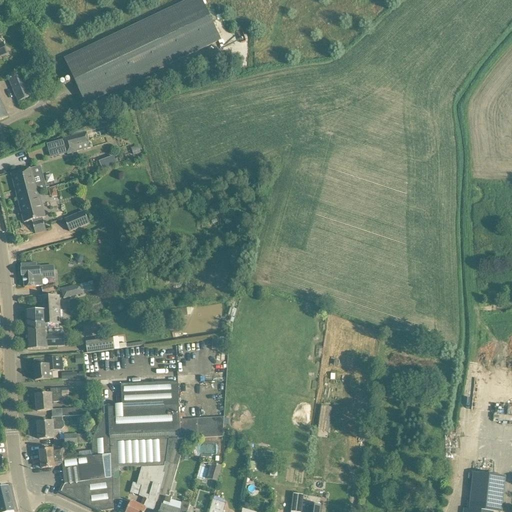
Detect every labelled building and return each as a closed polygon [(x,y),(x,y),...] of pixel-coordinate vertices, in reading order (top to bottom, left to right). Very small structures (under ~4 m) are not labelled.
[(23,24),(48,11),(41,0),(39,0),(16,12),(23,24)] [(223,44),(202,0),(190,0),(65,60),(86,104),(217,42),(219,46),(223,44)] [(0,44),(0,57),(9,54),(4,43),(0,44)] [(32,96),(23,73),(9,79),(18,102),(32,96)] [(0,120),(8,117),(0,99),(0,120)] [(91,148),(87,133),(63,139),(68,155),(78,152),(77,146),(83,144),(84,150),(91,148)] [(138,145),(131,148),(134,155),(141,153),(138,145)] [(45,185),(42,174),(34,176),(32,168),(12,174),(18,198),(39,192),(37,187),(45,185)] [(43,218),(47,217),(46,216),(45,216),(41,203),(42,203),(39,192),(18,198),(24,223),(33,221),(36,234),(47,231),(43,218)] [(85,211),(65,219),(70,232),(90,224),(85,211)] [(114,248),(107,245),(105,250),(108,252),(108,253),(110,254),(110,253),(111,253),(114,248)] [(55,277),(55,274),(54,266),(37,268),(37,263),(21,265),(22,277),(24,277),(25,287),(35,287),(43,286),(42,278),(48,278),(55,277)] [(43,294),(54,291),(57,290),(56,284),(42,288),(43,294)] [(64,299),(84,294),(82,284),(61,289),(64,299)] [(61,324),(60,311),(60,297),(39,298),(40,311),(26,312),(27,325),(47,325),(61,324)] [(175,326),(173,316),(152,321),(155,331),(175,326)] [(28,349),(38,349),(48,349),(48,347),(65,346),(64,335),(47,336),(47,325),(27,325),(28,349)] [(118,336),(86,340),(88,353),(127,348),(126,343),(119,344),(118,336)] [(77,365),(84,365),(84,355),(76,356),(77,365)] [(35,381),(45,380),(53,380),(52,372),(63,371),(62,358),(54,358),(44,359),(44,365),(34,366),(35,381)] [(77,381),(77,373),(62,373),(63,381),(77,381)] [(122,405),(151,403),(179,402),(178,383),(122,385),(122,405)] [(190,387),(179,388),(180,407),(191,407),(190,387)] [(63,402),(63,394),(86,392),(86,388),(57,389),(58,394),(36,395),(37,412),(53,411),(52,403),(63,402)] [(182,414),(180,414),(179,402),(151,403),(122,405),(104,406),(104,414),(92,440),(93,450),(80,452),(79,454),(80,458),(63,460),(64,465),(61,466),(62,470),(63,470),(65,485),(61,492),(66,494),(102,511),(114,510),(113,500),(114,479),(114,474),(114,473),(116,471),(117,470),(118,469),(142,468),(164,467),(165,462),(166,463),(169,440),(186,439),(223,437),(224,417),(183,420),(182,414)] [(77,409),(63,409),(63,417),(77,416),(77,409)] [(62,430),(65,427),(65,421),(38,423),(39,439),(54,438),(54,430),(62,430)] [(77,435),(65,435),(66,445),(78,444),(77,435)] [(159,511),(179,511),(181,509),(169,506),(172,496),(170,496),(173,483),(186,439),(169,440),(166,463),(165,462),(164,467),(163,473),(164,473),(159,493),(166,495),(164,504),(162,504),(159,511)] [(64,465),(63,460),(62,448),(50,450),(40,451),(42,469),(55,467),(61,466),(64,465)] [(279,481),(304,484),(307,453),(283,451),(279,481)] [(222,466),(213,463),(209,462),(208,465),(212,466),(208,478),(218,481),(222,466)] [(129,506),(126,511),(144,511),(147,508),(154,510),(156,501),(158,493),(159,493),(164,473),(163,473),(164,467),(142,468),(137,484),(142,485),(140,496),(139,496),(144,499),(141,506),(132,501),(129,506)] [(493,511),(494,511),(500,511),(503,511),(507,477),(474,473),(470,509),(464,508),(463,511),(493,511)] [(0,511),(15,511),(9,489),(6,487),(0,488),(0,511)] [(275,493),(271,511),(289,511),(293,496),(275,493)] [(293,493),(291,511),(301,511),(304,495),(293,493)] [(213,499),(209,511),(223,511),(226,503),(213,499)] [(187,511),(191,504),(190,503),(183,501),(181,509),(179,511),(187,511)]
